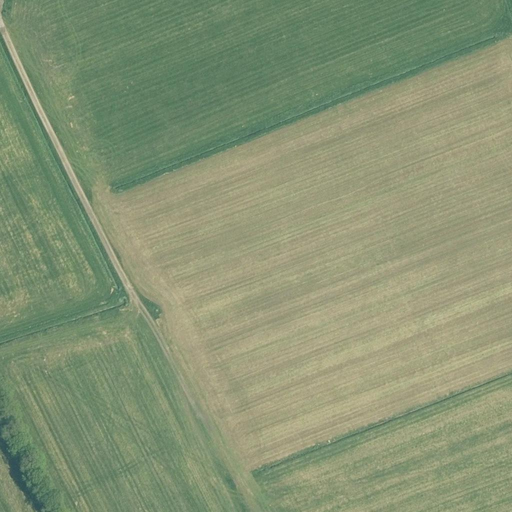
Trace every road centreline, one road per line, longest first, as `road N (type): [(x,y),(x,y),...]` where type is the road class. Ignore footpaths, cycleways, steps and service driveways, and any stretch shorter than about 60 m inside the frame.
road 1 (track): [(0,15),(130,293),(245,511)]
road 2 (track): [(140,305),(0,353)]
